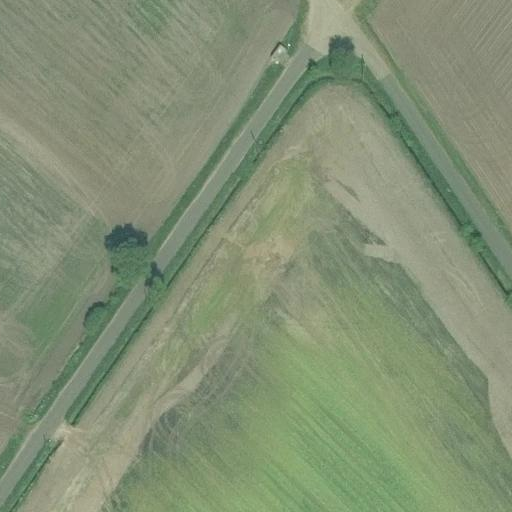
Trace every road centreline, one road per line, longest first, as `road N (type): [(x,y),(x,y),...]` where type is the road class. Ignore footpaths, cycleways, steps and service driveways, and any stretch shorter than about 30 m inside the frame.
road 1 (unclassified): [(337,18),(0,502)]
road 2 (unclassified): [(511,274),(337,18)]
